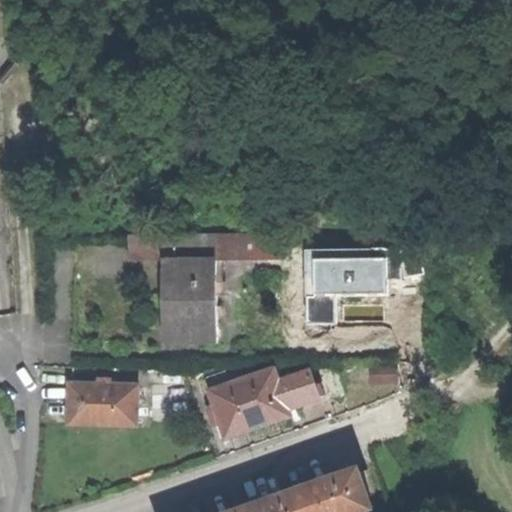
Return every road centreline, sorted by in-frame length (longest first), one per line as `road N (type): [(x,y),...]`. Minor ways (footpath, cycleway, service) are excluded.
road 1 (residential): [(118,511),(371,422)]
road 2 (track): [(511,326),(437,397),(371,422)]
